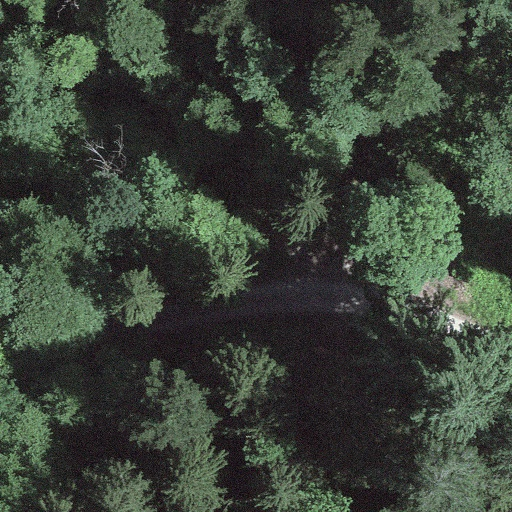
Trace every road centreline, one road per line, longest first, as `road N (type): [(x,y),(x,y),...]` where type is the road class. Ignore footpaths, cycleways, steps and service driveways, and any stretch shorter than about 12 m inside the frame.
road 1 (track): [(0,333),(134,324),(286,294),(331,294),(395,309),(511,359)]
road 2 (track): [(467,511),(380,481),(350,456),(334,429),(328,387),(331,294)]
